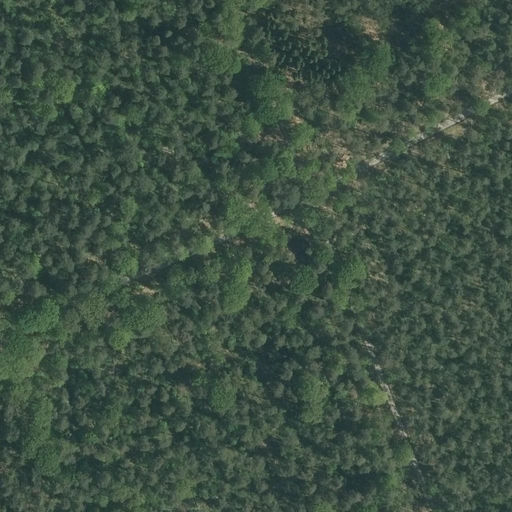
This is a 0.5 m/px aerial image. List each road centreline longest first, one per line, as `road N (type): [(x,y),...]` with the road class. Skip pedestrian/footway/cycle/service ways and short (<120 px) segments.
road 1 (track): [(511,91),(180,257),(0,325)]
road 2 (track): [(229,0),(433,511)]
